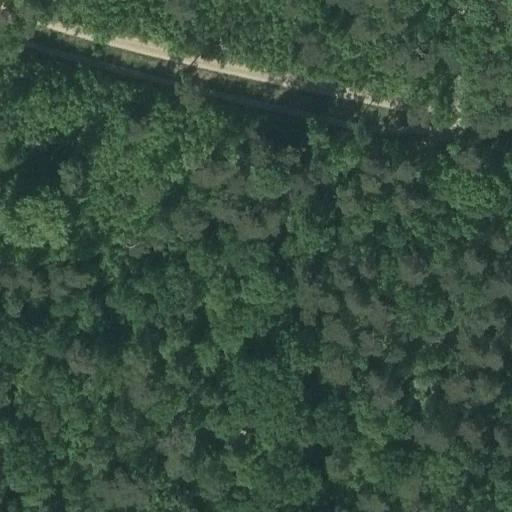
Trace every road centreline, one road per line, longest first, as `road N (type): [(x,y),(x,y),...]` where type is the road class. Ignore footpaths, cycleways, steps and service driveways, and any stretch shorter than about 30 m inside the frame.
road 1 (track): [(450,127),(0,277)]
road 2 (track): [(450,127),(404,104),(0,0)]
road 3 (track): [(209,210),(256,511)]
road 4 (track): [(450,123),(440,0)]
